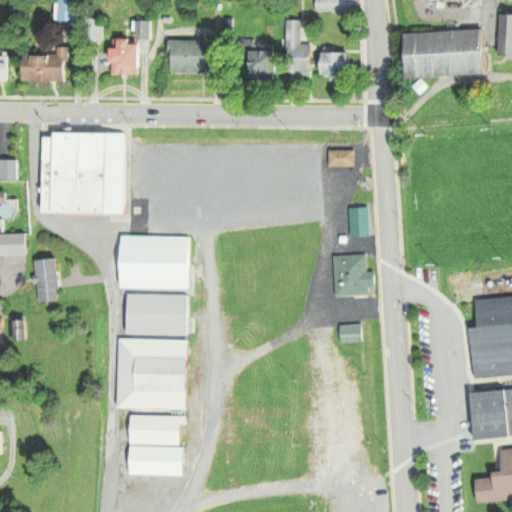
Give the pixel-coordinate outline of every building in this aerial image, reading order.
[(78,0),(60,0),(60,22),(78,22),(78,0)] [(356,11),(355,0),(318,0),(319,11),(356,11)] [(511,15),(501,15),(499,57),(511,57),(511,15)] [(303,45),(303,21),(290,21),(290,76),(314,76),(314,45),(303,45)] [(403,33),(406,79),(484,74),(481,28),(403,33)] [(142,77),(142,45),(133,45),(133,41),(114,41),(114,77),(142,77)] [(170,74),(210,74),(210,42),(170,42),(170,74)] [(59,57),(29,57),(29,83),(68,83),(68,48),(59,48),(59,57)] [(279,51),(241,51),(240,67),(251,67),(251,81),(279,81),(279,51)] [(351,81),(351,53),(325,53),(325,81),(351,81)] [(0,82),(10,83),(10,59),(0,58),(0,82)] [(46,136),(46,217),(128,217),(128,135),(46,136)] [(331,169),(356,169),(356,152),(331,152),(331,169)] [(6,236),(6,218),(0,217),(0,257),(28,258),(28,236),(6,236)] [(123,290),(130,290),(129,336),(190,336),(191,238),(124,238),(123,290)] [(376,272),(368,272),(368,256),(336,257),(336,297),(377,296),(376,272)] [(61,301),(61,262),(39,262),(39,301),(61,301)] [(477,442),(511,439),(511,296),(478,299),(480,327),(473,328),(477,380),(511,377),(511,389),(473,392),(477,442)] [(29,320),(17,320),(17,341),(29,341),(29,320)] [(120,339),(119,410),(189,410),(190,340),(120,339)] [(186,426),(189,426),(189,417),(133,416),(132,476),(185,476),(186,426)] [(506,495),(506,455),(498,455),(498,495),(506,495)] [(482,457),(482,496),(490,496),(490,457),(482,457)]
